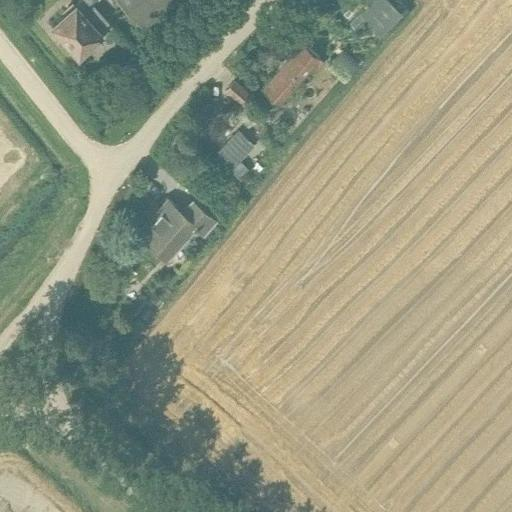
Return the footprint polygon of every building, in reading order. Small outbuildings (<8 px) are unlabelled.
[(172,0),(77,0),(50,24),(77,54),(101,32),(101,31),(110,23),(90,1),(90,0),(118,0),(142,27),(172,0)] [(342,48),(344,46),(335,38),(327,45),(337,54),(342,48)] [(313,73),(323,61),(301,41),(261,88),(278,103),(308,68),(313,73)] [(337,54),(336,56),(339,59),(351,69),(358,61),(345,51),(342,48),(337,54)] [(256,116),(265,106),(233,80),(225,90),(256,116)] [(237,128),(214,152),(230,168),(239,159),(254,144),(237,128)] [(182,209),(167,197),(136,234),(165,258),(192,226),(202,234),(216,218),(192,198),(182,209)] [(131,319),(125,325),(128,328),(134,333),(144,322),(138,317),(134,321),(131,319)] [(94,335),(82,347),(92,357),(104,345),(94,335)]
